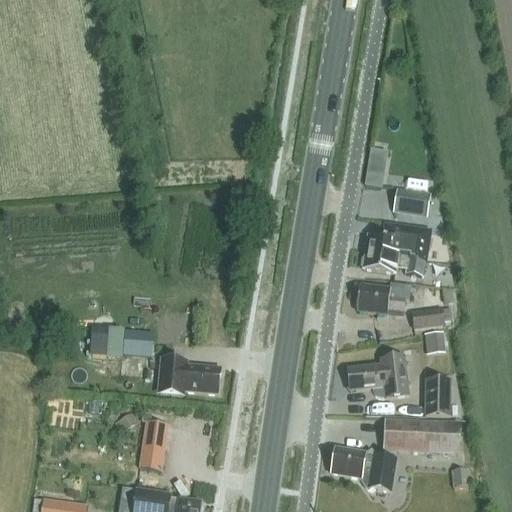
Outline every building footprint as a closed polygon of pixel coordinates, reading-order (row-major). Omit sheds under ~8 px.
[(382,191),(384,179),(366,176),(364,188),(382,191)] [(431,197),(396,192),(392,216),(427,222),(431,197)] [(407,262),(424,265),(429,236),(386,229),(384,242),(368,239),(366,253),(407,259),(407,262)] [(407,259),(366,253),(363,273),(395,278),(396,271),(406,273),(405,277),(422,280),(424,265),(407,262),(407,259)] [(409,304),(411,290),(389,288),(389,293),(360,290),(357,315),(404,320),(405,303),(409,304)] [(441,292),(443,308),(454,307),(452,293),(441,292)] [(412,317),(414,332),(442,329),(441,314),(412,317)] [(165,318),(164,345),(178,345),(179,334),(194,334),(194,319),(165,318)] [(153,336),(125,334),(123,358),(151,360),(153,336)] [(445,356),(443,335),(425,337),(427,357),(445,356)] [(384,400),(408,397),(403,358),(379,361),(380,367),(346,372),(350,394),(372,391),(373,394),(375,397),(378,399),(381,400),(384,400)] [(188,368),(188,363),(159,361),(156,398),(185,400),(185,397),(219,399),(221,370),(188,368)] [(448,419),(449,382),(423,382),(422,419),(448,419)] [(386,424),(384,455),(456,459),(457,428),(386,424)] [(142,449),(138,472),(161,476),(164,452),(142,449)] [(334,453),(330,477),(350,480),(351,481),(360,483),(368,494),(374,489),(377,493),(391,495),(396,462),(365,458),(365,456),(350,454),(350,455),(334,453)] [(468,492),(466,474),(452,476),(454,494),(468,492)] [(171,497),(135,492),(132,511),(201,511),(202,505),(171,500),(171,497)] [(34,501),(32,511),(41,511),(42,510),(43,502),(34,501)] [(88,511),(88,509),(43,502),(42,510),(41,511),(88,511)]
